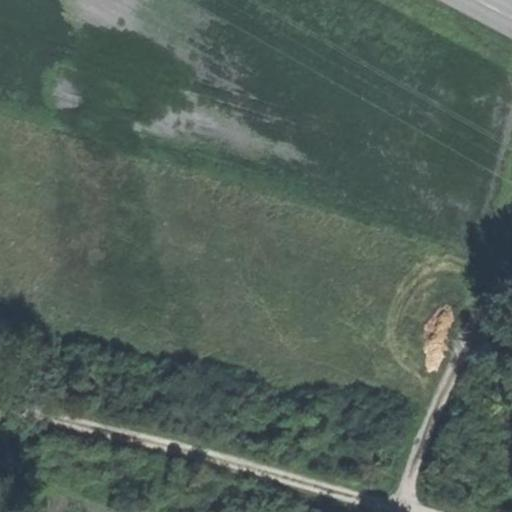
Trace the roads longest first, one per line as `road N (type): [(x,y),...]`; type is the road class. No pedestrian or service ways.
road 1 (track): [(511,131),(379,511)]
road 2 (track): [(382,511),(0,412)]
